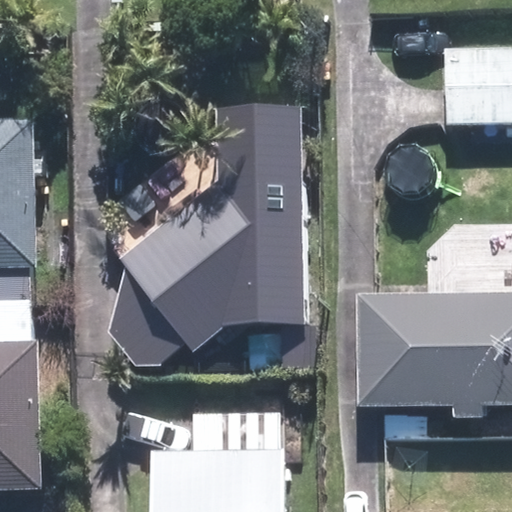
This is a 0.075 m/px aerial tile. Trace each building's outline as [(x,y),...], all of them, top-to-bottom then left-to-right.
[(511,42),(457,40),(454,123),(511,125),(511,42)] [(0,55),(0,114),(14,115),(16,56),(0,55)] [(46,121),(0,122),(0,261),(51,259),(46,121)] [(212,343),(316,259),(283,219),(303,203),(271,165),(148,264),(168,289),(129,320),(163,362),(202,331),(212,343)] [(511,296),(379,296),(379,403),(511,403),(511,296)] [(334,323),(293,323),(293,370),(334,370),(334,323)] [(59,339),(0,341),(0,489),(64,488),(59,339)] [(303,511),(304,466),(177,463),(176,511),(303,511)]
